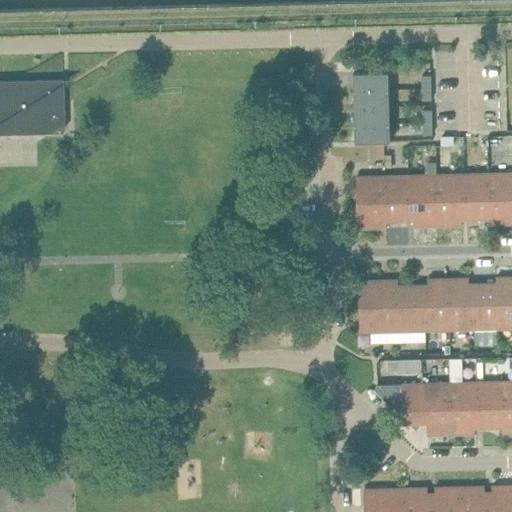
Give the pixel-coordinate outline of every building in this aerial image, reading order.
[(353,72),(354,89),(389,88),(389,71),(353,72)] [(422,88),(431,87),(431,75),(422,75),(422,88)] [(62,85),(62,79),(0,80),(0,132),(63,131),(63,130),(62,100),(56,89),(62,85)] [(431,87),(422,88),(422,99),(431,99),(431,87)] [(354,89),(354,107),(389,106),(389,88),(354,89)] [(354,107),(355,124),(390,123),(389,106),(354,107)] [(423,123),(432,122),(431,110),(423,110),(423,123)] [(432,122),(423,123),(423,134),(432,134),(432,122)] [(355,142),(390,141),(390,123),(355,124),(355,142)] [(455,136),(442,137),(442,145),(455,145),(455,136)] [(489,224),(511,223),(511,172),(486,173),(487,218),(489,218),(489,224)] [(435,225),(462,224),(461,219),(460,173),(434,174),(435,225)] [(461,219),(469,219),(487,218),(486,173),(460,173),(461,219)] [(408,175),(409,220),(413,220),(414,226),(435,225),(434,174),(408,175)] [(382,175),(356,176),(357,227),(383,226),(382,175)] [(383,226),(386,226),(386,221),(409,220),(408,175),(382,175),(383,226)] [(501,328),(511,327),(511,276),(499,277),(501,328)] [(472,329),(471,283),(469,283),(469,277),(443,278),(444,329),(472,329)] [(496,282),(476,283),(471,283),(472,329),(501,328),(499,277),(496,277),(496,282)] [(428,284),(420,284),(415,284),(416,330),(444,329),(443,278),(428,278),(428,284)] [(388,331),(387,279),(359,280),(360,331),(388,331)] [(416,330),(415,284),(398,285),(398,279),(387,279),(388,331),(416,330)] [(495,377),(511,377),(511,356),(496,356),(495,377)] [(475,427),(482,427),(487,427),(486,381),(466,382),(467,433),(475,433),(475,427)] [(502,432),(507,432),(506,381),(486,381),(487,427),(502,426),(502,432)] [(419,424),(427,423),(427,434),(447,433),(446,382),(378,384),(373,388),(400,414),(400,423),(409,423),(416,429),(419,425),(419,424)] [(447,433),(467,433),(466,382),(446,382),(447,433)] [(511,511),(511,484),(492,485),(492,490),(490,490),(490,511),(511,511)] [(490,511),(490,490),(484,490),(484,485),(458,486),(459,511),(490,511)] [(435,491),(427,491),(428,505),(427,511),(459,511),(458,486),(435,487),(435,491)] [(427,491),(427,487),(395,488),(395,511),(427,511),(428,505),(427,491)] [(395,511),(395,488),(364,488),(364,511),(395,511)]
